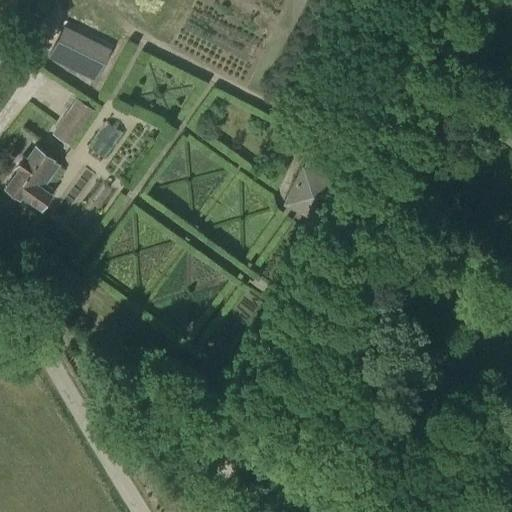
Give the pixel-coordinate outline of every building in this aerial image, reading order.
[(3,0),(0,5),(0,10),(17,23),(34,0),(3,0)] [(48,57),(94,80),(108,51),(62,28),(48,57)] [(92,109),(75,97),(50,133),(68,144),(92,109)] [(105,119),(87,145),(104,157),(122,130),(105,119)] [(53,157),(34,142),(23,157),(22,156),(15,167),(15,168),(4,184),(21,197),(23,195),(39,207),(51,192),(48,189),(62,170),(57,165),(58,163),(52,159),(53,157)] [(350,170),(311,151),(301,166),(282,204),(322,222),(339,184),(350,170)]
